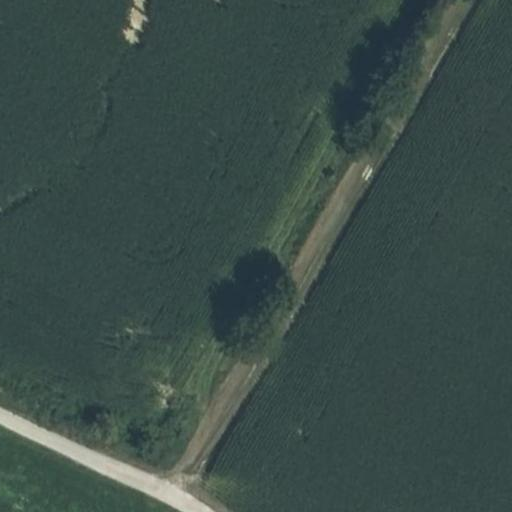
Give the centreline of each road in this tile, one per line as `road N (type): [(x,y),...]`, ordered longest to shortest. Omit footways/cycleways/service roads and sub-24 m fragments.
road 1 (track): [(166,496),(204,459),(254,378),(469,0)]
road 2 (track): [(194,511),(0,417)]
